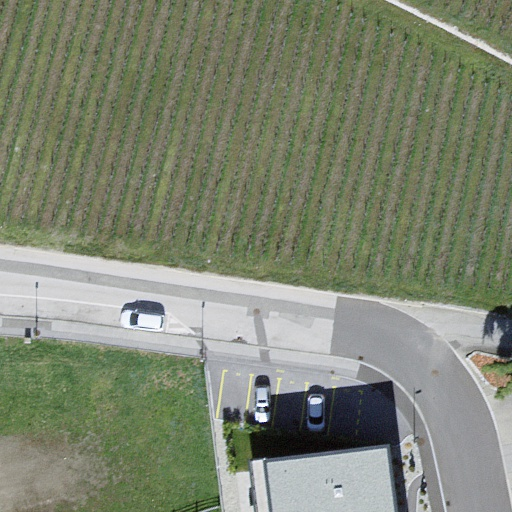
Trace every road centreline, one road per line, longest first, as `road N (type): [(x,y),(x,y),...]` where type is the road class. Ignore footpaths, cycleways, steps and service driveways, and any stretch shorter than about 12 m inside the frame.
road 1 (residential): [(409,387),(0,302)]
road 2 (residential): [(409,387),(446,511)]
